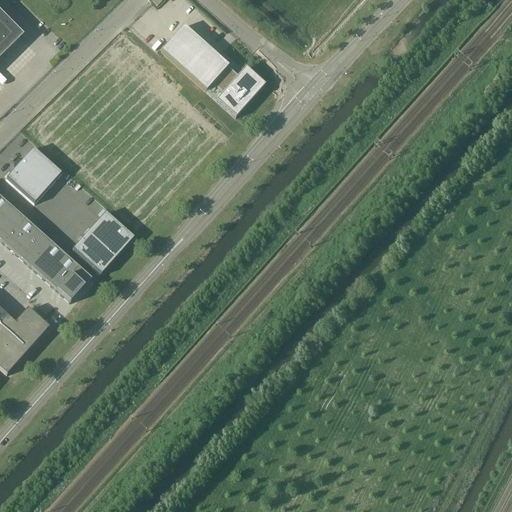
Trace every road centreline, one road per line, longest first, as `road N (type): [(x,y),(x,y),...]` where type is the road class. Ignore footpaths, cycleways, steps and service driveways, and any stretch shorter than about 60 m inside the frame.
road 1 (track): [(82,511),(497,47)]
road 2 (secondary): [(172,248),(0,440)]
road 3 (secondary): [(172,248),(317,98)]
road 4 (secondary): [(303,94),(172,248)]
road 5 (unclassified): [(140,0),(0,137)]
road 6 (track): [(38,511),(148,390)]
road 7 (track): [(441,511),(511,374)]
road 8 (secondary): [(317,98),(407,0)]
